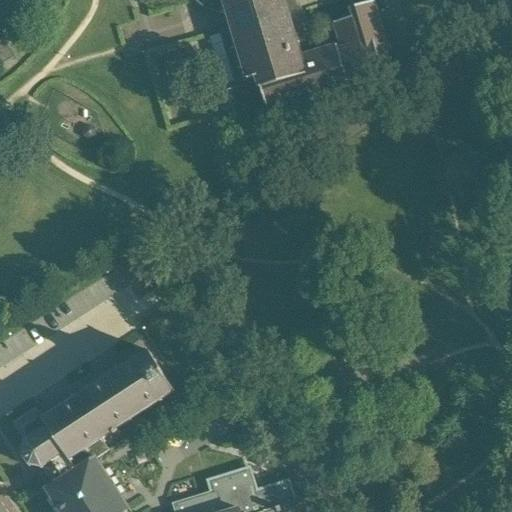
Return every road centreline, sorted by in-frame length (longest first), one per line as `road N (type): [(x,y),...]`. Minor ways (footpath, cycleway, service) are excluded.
road 1 (residential): [(191,276),(187,230),(417,82),(511,31)]
road 2 (residential): [(191,276),(323,511)]
road 3 (unknown): [(275,417),(134,509)]
